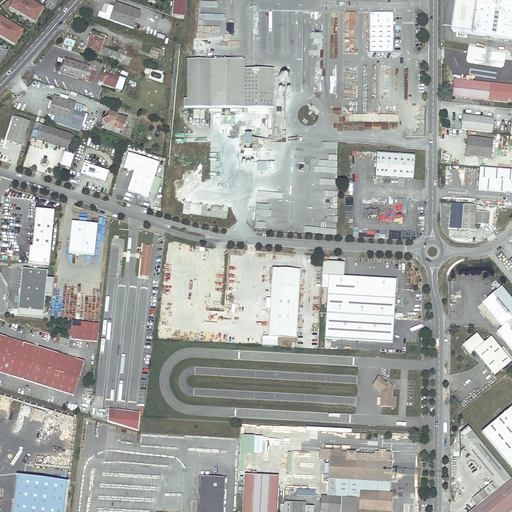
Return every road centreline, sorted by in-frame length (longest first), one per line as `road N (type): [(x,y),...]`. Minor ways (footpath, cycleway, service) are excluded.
road 1 (unclassified): [(438,511),(439,314),(432,278)]
road 2 (unclassified): [(432,220),(433,0)]
road 3 (unclassified): [(230,238),(390,248)]
road 4 (unclassified): [(0,170),(147,220)]
